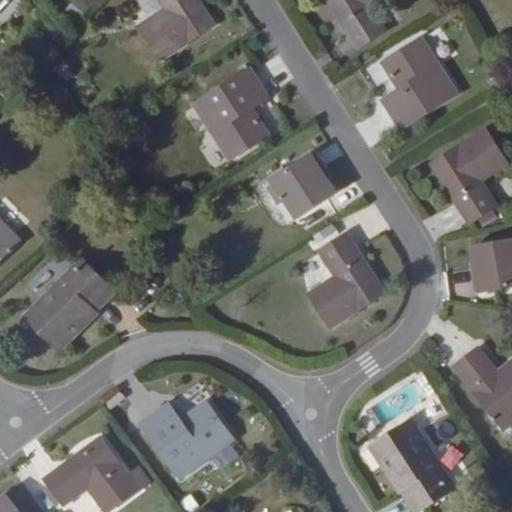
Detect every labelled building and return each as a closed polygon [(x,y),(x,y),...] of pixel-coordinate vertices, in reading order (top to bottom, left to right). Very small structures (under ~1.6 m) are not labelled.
[(212,28),(194,0),(158,0),(164,9),(137,25),(159,61),(212,28)] [(329,0),(350,33),(347,36),(357,50),(387,30),(372,7),(382,0),(329,0)] [(380,101),(401,132),(457,96),(423,43),(385,68),(399,90),(380,101)] [(250,69),(193,105),(229,162),(269,137),(252,110),(269,99),(250,69)] [(509,163),(487,129),(434,163),(461,206),(458,209),(469,224),(498,205),(482,180),(509,163)] [(312,155),(273,181),(296,218),(336,194),(312,155)] [(0,263),(22,241),(0,218),(0,263)] [(356,253),(355,248),(347,234),(318,252),(333,276),(306,292),(329,328),(382,294),(356,253)] [(511,240),(471,247),(477,291),(511,285),(511,240)] [(118,292),(84,259),(27,316),(60,349),(118,292)] [(478,349),(453,369),(504,432),(511,425),(511,360),(498,373),(478,349)] [(180,479),(235,439),(207,400),(181,419),(169,404),(140,425),(180,479)] [(414,421),(373,447),(412,511),(424,511),(457,492),(414,421)] [(110,511),(140,490),(105,441),(61,472),(59,470),(44,481),(63,508),(88,489),(103,511),(110,511)] [(24,511),(11,493),(0,501),(0,511),(24,511)]
